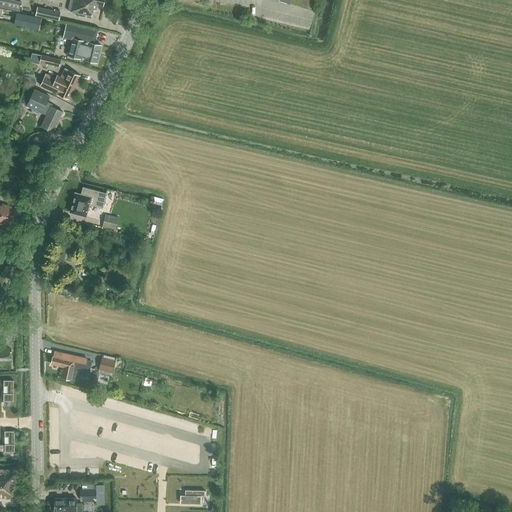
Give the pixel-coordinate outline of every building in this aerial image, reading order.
[(0,0),(0,6),(19,11),(21,2),(9,0),(0,0)] [(69,0),(67,11),(91,16),(93,10),(96,10),(97,5),(103,6),(104,0),(69,0)] [(35,15),(59,20),(60,13),(37,7),(35,15)] [(41,18),(16,13),(14,24),(39,30),(41,18)] [(97,33),(66,25),(63,36),(72,39),(68,55),(97,63),(101,46),(94,44),(97,33)] [(32,53),(30,62),(47,66),(47,64),(59,66),(60,59),(32,53)] [(45,73),(39,84),(68,99),(80,75),(64,68),(60,76),(56,74),(54,77),(45,73)] [(49,97),(35,90),(27,106),(39,112),(46,115),(41,126),(53,132),(63,111),(51,106),(52,104),(47,101),(49,97)] [(102,208),(106,193),(83,187),(81,194),(76,193),(75,193),(75,194),(70,211),(70,212),(71,213),(71,212),(86,216),(89,204),(102,208)] [(0,226),(10,229),(16,208),(2,204),(1,206),(0,205),(0,226)] [(103,227),(115,230),(118,216),(107,213),(103,227)] [(51,261),(74,267),(77,255),(71,253),(73,244),(63,241),(60,251),(54,249),(51,261)] [(106,283),(120,286),(124,287),(128,271),(124,270),(110,267),(106,283)] [(51,363),(63,366),(63,367),(61,376),(71,378),(74,363),(82,365),(81,369),(89,371),(91,364),(86,363),(87,359),(76,356),(76,355),(54,350),(53,355),(51,363)] [(113,372),(115,360),(102,357),(99,368),(113,372)] [(16,375),(3,375),(3,403),(16,403),(16,375)] [(15,431),(5,431),(5,451),(15,451),(15,431)] [(0,496),(15,497),(16,469),(0,468),(0,496)] [(181,495),(181,502),(191,502),(191,503),(200,503),(200,496),(205,496),(205,490),(185,490),(185,495),(181,495)] [(55,499),(55,511),(82,511),(82,504),(75,504),(75,498),(55,499)]
